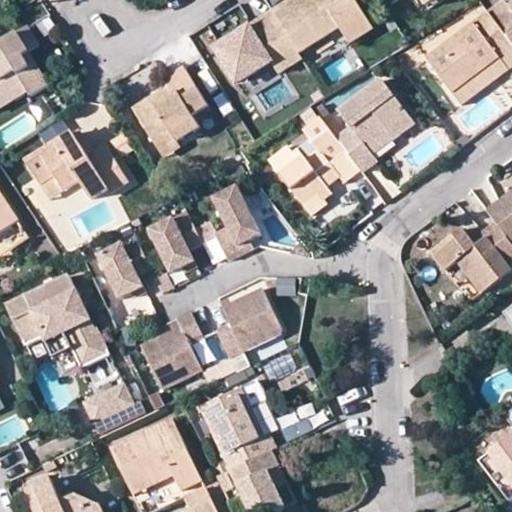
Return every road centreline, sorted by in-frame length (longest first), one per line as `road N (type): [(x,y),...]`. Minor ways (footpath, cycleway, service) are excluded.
road 1 (residential): [(381,511),(398,466),(385,271)]
road 2 (residential): [(169,307),(257,263),(385,271)]
road 3 (unknown): [(389,349),(430,375),(452,437),(504,511)]
road 4 (residential): [(385,271),(383,237),(393,222),(511,140)]
